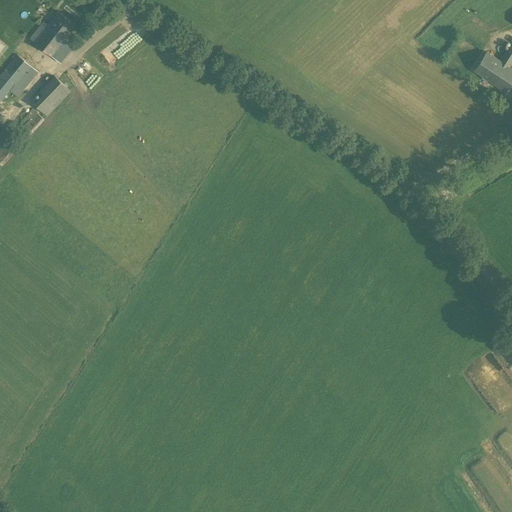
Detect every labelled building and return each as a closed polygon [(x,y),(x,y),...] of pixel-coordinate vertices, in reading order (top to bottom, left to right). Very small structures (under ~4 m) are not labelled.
[(58,11),(47,25),(43,21),(30,38),(60,62),(74,45),(66,38),(76,25),(58,11)] [(0,56),(8,46),(0,39),(0,56)] [(511,67),(508,65),(511,59),(511,43),(500,60),(486,51),(474,70),(506,91),(511,82),(511,67)] [(18,97),(38,71),(17,53),(0,73),(0,99),(1,100),(10,90),(18,97)] [(44,111),(67,87),(55,75),(39,91),(42,93),(34,102),(44,111)] [(31,134),(44,119),(32,108),(19,123),(31,134)] [(0,164),(2,166),(27,138),(19,131),(0,151),(0,164)] [(497,480),(486,490),(496,501),(507,491),(497,480)]
